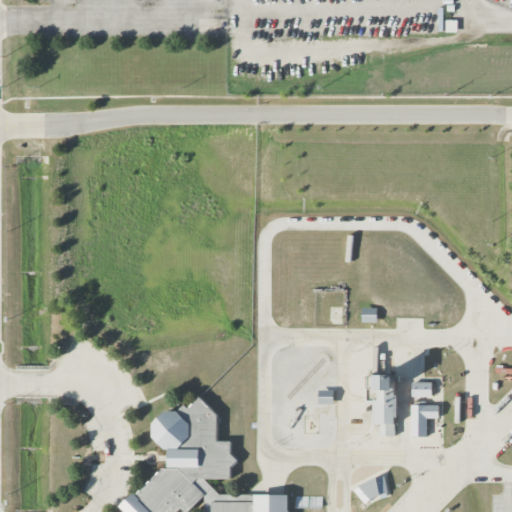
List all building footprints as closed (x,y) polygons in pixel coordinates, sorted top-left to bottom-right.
[(362,308),(362,323),(377,323),(377,308),(362,308)] [(405,377),(378,376),(378,389),(365,389),(365,404),(374,404),(374,425),(380,425),(380,427),(378,427),(378,436),(395,436),(395,418),(398,418),(398,395),(395,395),(395,389),(398,389),(398,382),(405,382),(405,377)] [(411,383),(411,397),(432,397),(432,383),(411,383)] [(318,391),(318,405),(333,405),(333,391),(318,391)] [(289,511),(289,495),(220,495),(205,480),(231,480),(231,468),(238,461),(231,454),(231,442),(217,442),(218,415),(200,398),(188,409),(184,406),(178,412),(166,412),(153,424),(152,437),(165,450),(169,450),(169,470),(163,470),(137,495),(135,493),(121,507),(125,511),(178,511),(182,508),(186,511),(189,511),(205,496),(205,511),(289,511)] [(411,405),(411,438),(427,438),(427,419),(439,419),(439,405),(411,405)] [(355,486),(360,504),(389,496),(385,478),(355,486)]
